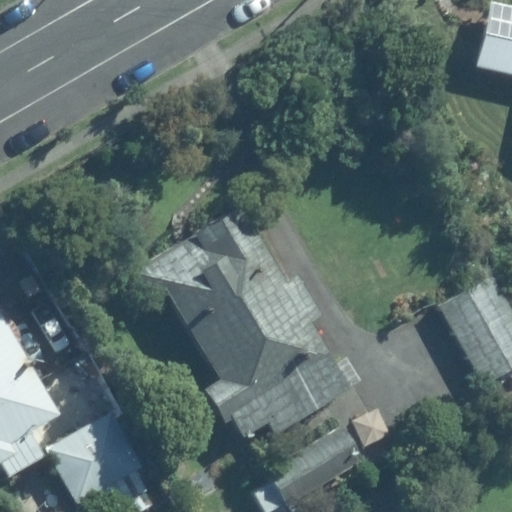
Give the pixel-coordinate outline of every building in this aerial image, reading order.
[(511,6),(493,2),(479,61),(511,68),(511,6)] [(247,210),(140,272),(152,293),(170,283),(225,377),(205,389),(225,422),(235,416),(245,433),(270,418),(278,430),(351,388),(312,320),(321,315),(297,273),(286,279),(247,210)] [(511,312),(490,274),(437,305),(482,384),(511,367),(511,312)] [(56,307),(34,320),(55,356),(77,344),(56,307)] [(0,463),(17,455),(10,443),(59,417),(0,309),(0,463)] [(110,411),(46,447),(78,503),(141,467),(110,411)]
